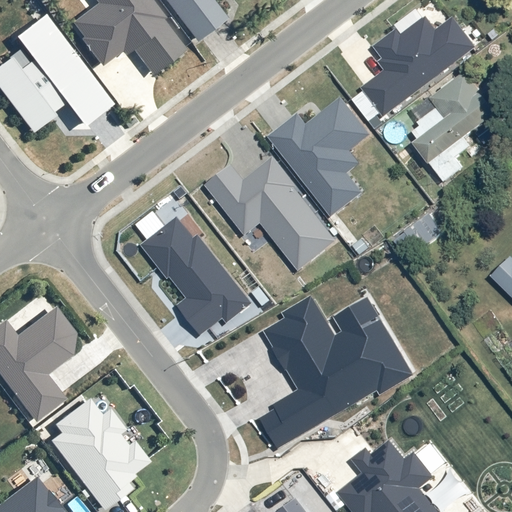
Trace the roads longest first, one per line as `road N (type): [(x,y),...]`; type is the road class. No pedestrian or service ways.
road 1 (residential): [(348,0),(47,222)]
road 2 (residential): [(189,511),(213,467),(199,420),(47,222)]
